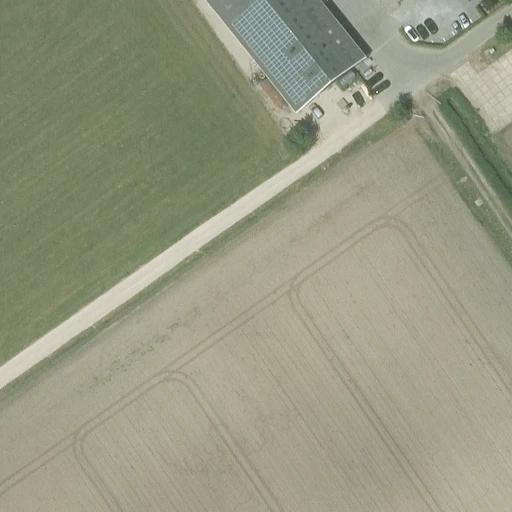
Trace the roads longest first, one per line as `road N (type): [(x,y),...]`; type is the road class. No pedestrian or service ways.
road 1 (track): [(0,375),(511,13)]
road 2 (track): [(413,82),(511,228)]
